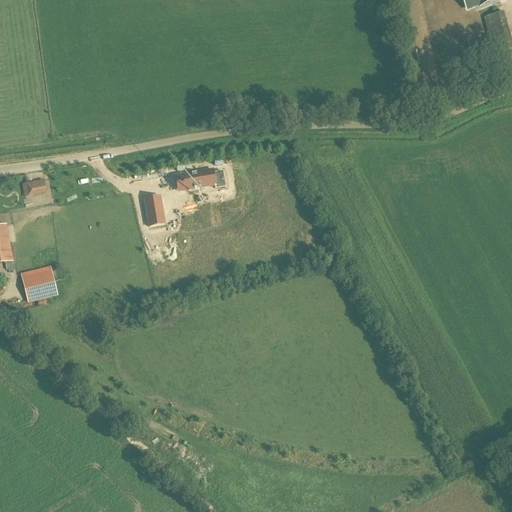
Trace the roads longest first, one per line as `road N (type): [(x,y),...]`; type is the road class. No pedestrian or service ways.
road 1 (unclassified): [(0,169),(269,128),(420,125),(511,98)]
road 2 (track): [(0,319),(208,511)]
